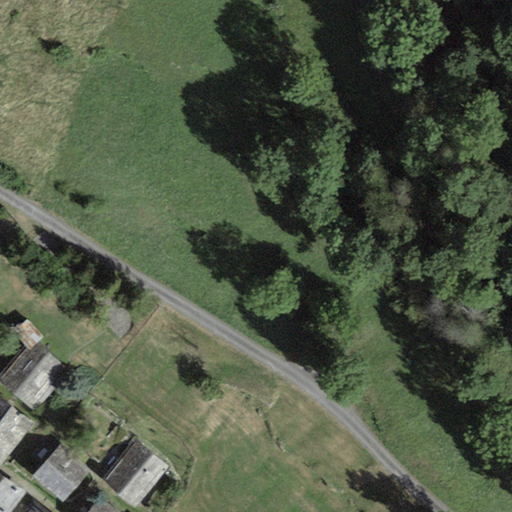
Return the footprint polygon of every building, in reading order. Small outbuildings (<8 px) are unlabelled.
[(27,319),(14,334),(25,349),(29,352),(37,343),(45,335),(27,319)] [(25,349),(0,377),(0,381),(32,409),(67,369),(37,343),(29,352),(25,349)] [(0,465),(34,423),(0,397),(0,465)] [(136,441),(104,482),(136,507),(168,467),(136,441)] [(61,445),(31,477),(63,502),(87,472),(61,445)] [(104,459),(92,451),(87,457),(99,466),(104,459)] [(0,477),(0,511),(12,511),(25,495),(0,477)] [(116,511),(99,499),(88,511),(116,511)] [(46,511),(32,502),(25,511),(46,511)]
